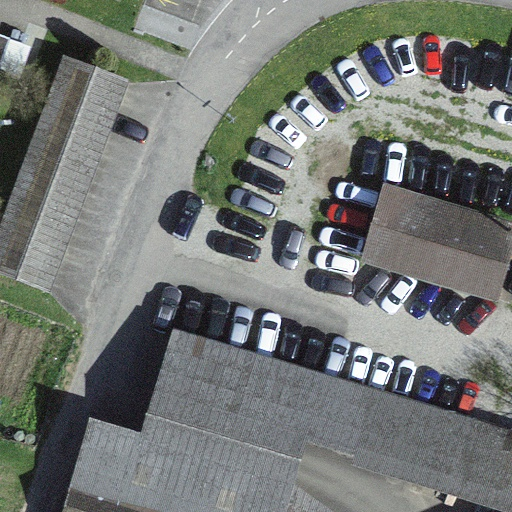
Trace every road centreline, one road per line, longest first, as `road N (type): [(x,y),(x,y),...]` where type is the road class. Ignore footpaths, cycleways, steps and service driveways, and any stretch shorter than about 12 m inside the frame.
road 1 (unclassified): [(31,511),(136,230)]
road 2 (residential): [(136,230),(234,0)]
